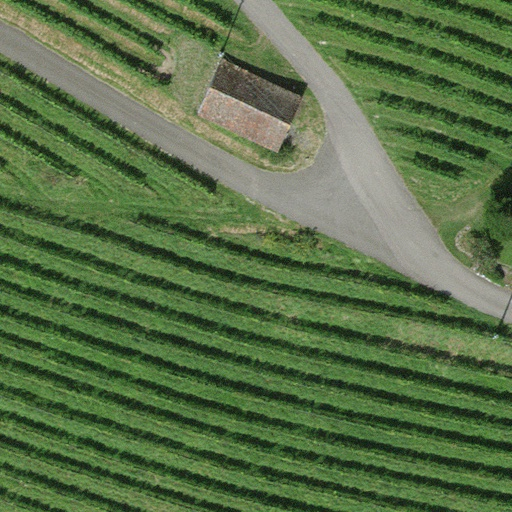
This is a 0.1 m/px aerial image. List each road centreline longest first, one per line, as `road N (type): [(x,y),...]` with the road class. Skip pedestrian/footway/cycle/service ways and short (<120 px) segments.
road 1 (track): [(0,48),(304,211),(428,264)]
road 2 (track): [(428,264),(333,92),(250,0)]
